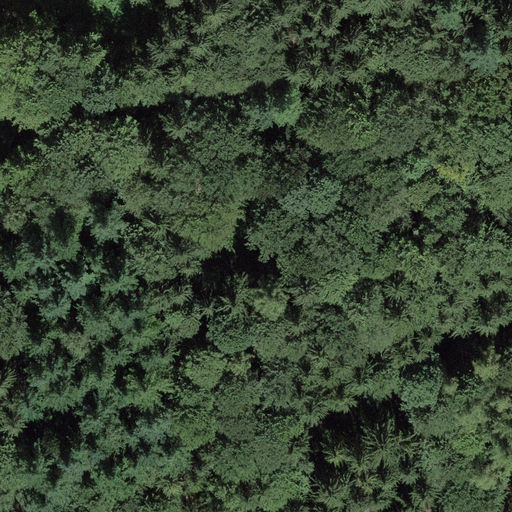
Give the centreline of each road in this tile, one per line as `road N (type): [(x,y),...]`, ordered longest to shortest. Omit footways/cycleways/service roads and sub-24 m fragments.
road 1 (track): [(511,49),(0,97)]
road 2 (track): [(511,313),(417,341),(385,359),(228,511)]
